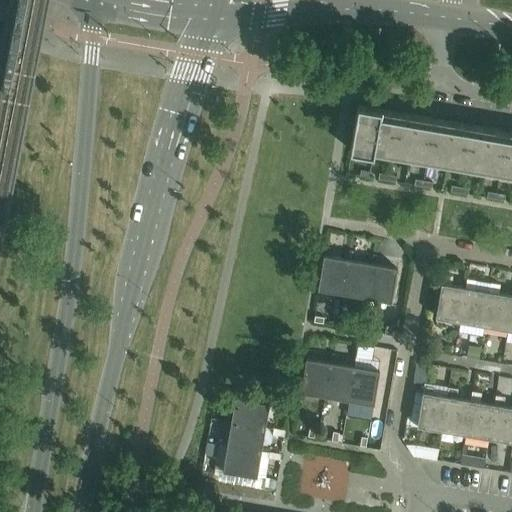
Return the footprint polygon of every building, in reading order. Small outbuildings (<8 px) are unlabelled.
[(511,132),(359,106),(351,151),(373,154),(375,146),(511,169),(511,132)] [(342,293),(348,259),(325,255),(319,288),(342,293)] [(367,297),(372,263),(348,259),(342,293),(367,297)] [(391,301),(397,268),(372,263),(367,297),(391,301)] [(437,317),(460,321),(466,288),(451,285),(453,276),(443,275),(437,317)] [(483,325),(489,292),(475,289),(476,280),(467,279),(466,288),(460,321),(483,325)] [(507,329),(511,299),(511,295),(499,294),(500,284),(491,283),(489,292),(483,325),(507,329)] [(469,358),(477,360),(479,346),(471,345),(469,358)] [(326,396),(331,362),(307,358),(301,391),(326,396)] [(349,400),(355,366),(331,362),(326,396),(349,400)] [(374,404),(379,371),(355,366),(349,400),(374,404)] [(418,425),(441,429),(447,396),(433,394),(434,385),(425,383),(418,425)] [(465,434),(471,400),(456,398),(458,389),(449,387),(447,396),(441,429),(465,434)] [(488,438),(494,404),(480,402),(482,393),(472,391),(471,400),(465,434),(488,438)] [(511,441),(511,407),(504,406),(505,397),(496,395),(494,404),(488,438),(511,441)] [(265,427),(269,404),(236,398),(232,422),(265,427)] [(261,451),(265,427),(232,422),(228,446),(261,451)] [(257,476),(261,451),(228,446),(224,470),(257,476)]
